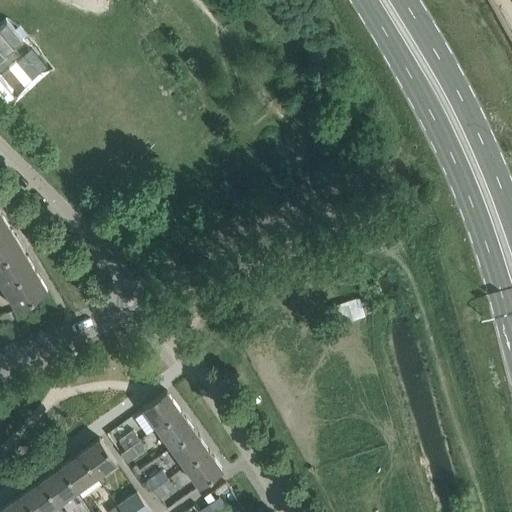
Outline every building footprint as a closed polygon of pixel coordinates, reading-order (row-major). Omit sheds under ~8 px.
[(0,234),(11,228),(0,210),(0,234)] [(0,262),(23,249),(11,228),(0,234),(0,262)] [(0,281),(4,288),(36,269),(23,249),(0,262),(0,281)] [(17,309),(47,290),(48,290),(36,269),(4,288),(17,309)] [(360,298),(335,306),(340,322),(365,314),(360,298)] [(157,427),(181,410),(166,390),(143,407),(157,427)] [(171,447),(195,430),(181,410),(157,427),(171,447)] [(133,429),(118,440),(126,450),(141,439),(133,429)] [(186,466),(209,449),(195,430),(171,447),(186,466)] [(97,476),(117,462),(117,461),(100,437),(80,452),(97,476)] [(126,450),(121,454),(127,462),(147,447),(141,439),(126,450)] [(186,466),(199,486),(200,486),(223,469),(209,449),(186,466)] [(77,490),(97,476),(80,452),(61,466),(77,490)] [(58,503),(77,490),(61,466),(41,480),(58,503)] [(162,469),(147,479),(154,489),(168,478),(162,469)] [(160,497),(174,487),(168,478),(154,489),(160,497)] [(34,511),(45,511),(58,503),(41,480),(21,494),(34,511)] [(123,511),(150,511),(151,511),(137,491),(118,504),(123,511)] [(5,511),(34,511),(21,494),(2,508),(5,511)] [(219,496),(209,503),(215,511),(227,511),(230,511),(219,496)] [(200,510),(200,511),(215,511),(209,503),(200,510)]
